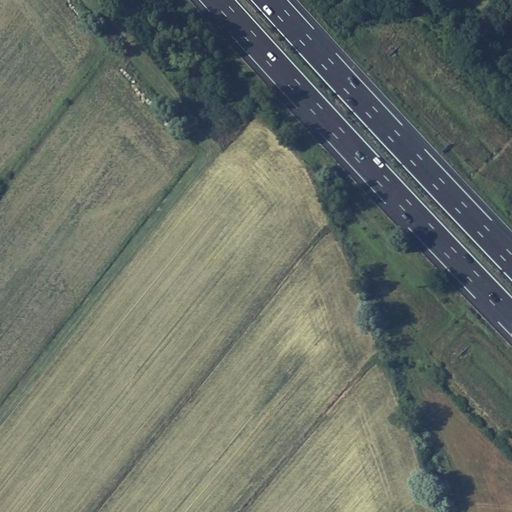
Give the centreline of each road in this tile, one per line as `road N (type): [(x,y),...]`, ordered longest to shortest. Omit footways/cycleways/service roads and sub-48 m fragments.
road 1 (track): [(0,417),(204,159),(205,142),(93,0)]
road 2 (motorway): [(220,0),(511,315)]
road 3 (motorway): [(511,259),(271,0)]
